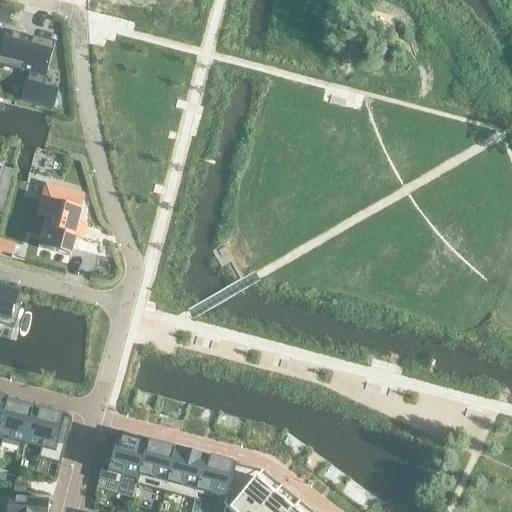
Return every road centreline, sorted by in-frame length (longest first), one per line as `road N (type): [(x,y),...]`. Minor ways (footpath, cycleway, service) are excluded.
road 1 (residential): [(126,305),(132,256),(101,170),(77,17),(26,0)]
road 2 (residential): [(96,415),(268,461),(334,511)]
road 3 (residential): [(0,271),(126,305)]
